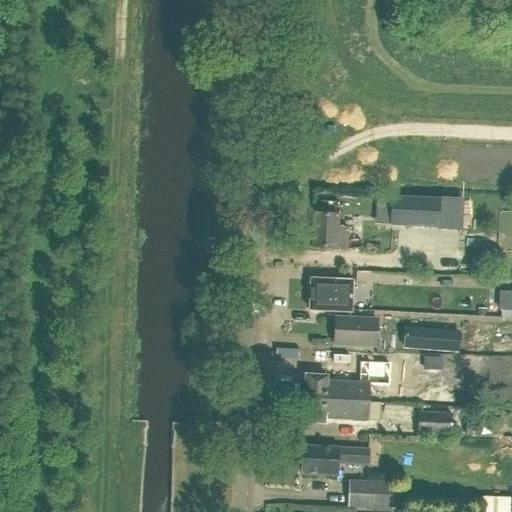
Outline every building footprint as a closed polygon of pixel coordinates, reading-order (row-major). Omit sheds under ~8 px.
[(440,200),(391,197),(389,227),(438,230),(440,200)] [(347,250),(348,228),(339,228),(339,217),(314,215),(312,248),(347,250)] [(351,313),(352,282),(311,280),(310,311),(351,313)] [(376,347),(377,321),(335,320),(334,345),(376,347)] [(459,334),(404,330),(403,349),(457,353),(459,334)] [(305,377),(304,400),(367,403),(368,385),(326,383),(327,378),(305,377)] [(366,421),(367,403),(304,400),(304,424),(325,425),(325,420),(366,421)] [(450,436),(451,416),(419,414),(419,434),(450,436)] [(368,466),(369,450),(302,448),(301,475),(337,476),(338,465),(368,466)] [(390,510),(390,509),(391,482),(347,481),(346,508),(390,510)] [(483,496),(483,511),(507,511),(508,496),(483,496)]
